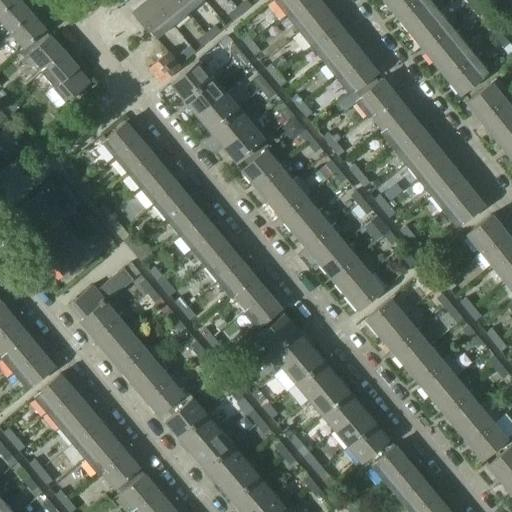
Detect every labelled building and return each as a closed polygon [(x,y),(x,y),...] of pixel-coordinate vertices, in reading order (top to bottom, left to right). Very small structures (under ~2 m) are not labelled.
[(0,0),(0,12),(14,0),(0,0)] [(18,0),(14,0),(0,12),(0,18),(10,30),(30,13),(18,0)] [(156,38),(173,24),(152,0),(146,0),(132,12),(152,35),(153,34),(156,38)] [(178,0),(152,0),(173,24),(188,12),(178,0)] [(178,0),(188,12),(201,0),(178,0)] [(245,0),(237,7),(241,12),(250,5),(245,0)] [(273,0),(286,15),(303,0),(273,0)] [(318,0),(303,0),(286,15),(298,30),(325,8),(318,0)] [(384,0),(397,16),(416,0),(384,0)] [(429,0),(416,0),(397,16),(410,31),(437,9),(429,0)] [(511,0),(497,0),(511,18),(511,0)] [(484,12),(476,3),(471,7),(478,16),(484,12)] [(227,15),(232,20),(241,12),(237,7),(227,15)] [(325,8),(298,30),(310,46),(338,24),(325,8)] [(437,9),(410,31),(422,47),(449,25),(437,9)] [(30,13),(10,30),(24,46),(44,29),(30,13)] [(338,24),(310,46),(323,62),(350,40),(338,24)] [(215,25),(205,33),(210,38),(219,31),(215,25)] [(449,25),(422,47),(434,62),(462,40),(449,25)] [(488,29),(495,38),(501,34),(493,25),(488,29)] [(196,41),(201,46),(210,38),(205,33),(196,41)] [(239,37),(246,46),(252,42),(244,33),(239,37)] [(508,44),(501,34),(495,38),(502,48),(508,44)] [(29,52),(43,68),(63,51),(49,35),(29,52)] [(363,55),(350,40),(323,62),(335,77),(363,55)] [(462,40),(434,62),(447,77),(474,55),(462,40)] [(225,48),(233,57),(240,52),(232,42),(225,48)] [(260,51),(252,42),(246,46),(254,56),(260,51)] [(181,53),(185,59),(195,51),(190,46),(181,53)] [(77,67),(63,51),(43,68),(40,71),(67,102),(87,84),(74,69),(77,67)] [(148,67),(161,82),(179,67),(167,52),(148,67)] [(248,62),(240,52),(233,57),(241,67),(248,62)] [(376,72),(363,55),(335,77),(348,93),(352,90),(353,91),(376,72)] [(474,55),(447,77),(460,94),(484,75),(483,75),(487,72),(474,55)] [(170,83),(184,99),(211,76),(198,60),(170,83)] [(265,68),(272,77),(277,72),(270,64),(265,68)] [(285,82),(277,72),(272,77),(280,87),(285,82)] [(266,83),(258,74),(251,79),(259,89),(266,83)] [(211,76),(184,99),(197,115),(224,92),(211,76)] [(367,117),(371,114),(394,95),(381,78),(357,97),(358,98),(354,101),(367,117)] [(274,93),(266,83),(259,89),(268,99),(274,93)] [(467,102),(479,118),(503,99),(490,83),(467,102)] [(9,98),(2,90),(0,91),(0,98),(4,103),(9,98)] [(224,92),(197,115),(210,131),(237,108),(224,92)] [(296,94),(290,99),(298,108),(303,103),(296,94)] [(406,110),(394,95),(371,114),(383,129),(406,110)] [(18,107),(9,98),(4,103),(12,112),(18,107)] [(511,110),(503,99),(479,118),(492,134),(511,118),(511,110)] [(311,113),(303,103),(298,108),(305,117),(311,113)] [(293,116),(285,106),(278,111),(286,121),(293,116)] [(237,108),(210,131),(223,146),(250,123),(237,108)] [(406,110),(383,129),(379,132),(392,148),(419,126),(406,110)] [(511,118),(492,134),(505,149),(511,143),(511,118)] [(7,119),(2,124),(11,133),(16,128),(7,119)] [(101,142),(115,158),(138,138),(125,122),(105,139),(101,142)] [(250,123),(223,146),(236,163),(264,140),(250,123)] [(432,142),(419,126),(392,148),(404,163),(432,142)] [(299,134),(306,143),(312,138),(304,129),(299,134)] [(322,137),(330,147),(336,142),(328,133),(322,137)] [(138,138),(115,158),(127,174),(151,154),(138,138)] [(320,148),(312,138),(306,143),(314,152),(320,148)] [(343,151),(336,142),(330,147),(337,156),(343,151)] [(444,157),(432,142),(404,163),(417,179),(444,157)] [(241,169),(255,186),(278,166),(264,150),(241,169)] [(151,154),(127,174),(140,189),(164,169),(151,154)] [(457,173),(444,157),(417,179),(430,195),(457,173)] [(324,164),(332,173),(337,169),(330,160),(324,164)] [(85,183),(77,174),(78,173),(69,162),(62,167),(71,179),(79,188),(85,183)] [(348,168),(355,177),(361,173),(353,164),(348,168)] [(278,166),(255,186),(268,201),(291,181),(278,166)] [(164,169),(140,189),(153,204),(177,185),(164,169)] [(345,178),(337,169),(332,173),(340,183),(345,178)] [(369,182),(361,173),(355,177),(363,187),(369,182)] [(469,189),(457,173),(430,195),(442,210),(469,189)] [(291,181),(268,201),(281,216),(304,197),(291,181)] [(92,192),(85,183),(79,188),(87,197),(92,192)] [(395,183),(385,191),(391,199),(401,191),(395,183)] [(59,188),(67,198),(72,193),(64,184),(59,188)] [(177,185),(153,204),(166,220),(190,200),(177,185)] [(483,205),(469,189),(442,210),(455,227),(459,223),(459,224),(483,205)] [(350,195),(357,204),(363,199),(355,191),(350,195)] [(80,202),(72,193),(67,198),(74,207),(80,202)] [(14,214),(27,230),(50,211),(37,195),(14,214)] [(374,199),(381,208),(387,204),(379,195),(374,199)] [(304,197),(281,216),(294,232),(317,212),(304,197)] [(371,209),(363,199),(357,204),(365,213),(371,209)] [(190,200),(166,220),(179,236),(203,216),(190,200)] [(387,204),(381,208),(389,218),(394,213),(387,204)] [(110,214),(103,205),(97,210),(105,219),(110,214)] [(50,211),(27,230),(41,246),(64,227),(50,211)] [(317,212),(294,232),(306,247),(329,227),(317,212)] [(85,219),(92,229),(98,224),(90,214),(85,219)] [(118,223),(110,214),(105,219),(112,228),(118,223)] [(467,233),(480,250),(503,231),(490,214),(467,233)] [(376,215),(363,225),(368,231),(370,229),(378,239),(383,235),(388,230),(376,215)] [(203,216),(179,236),(192,251),(216,231),(203,216)] [(98,224),(92,229),(100,237),(105,233),(98,224)] [(405,225),(399,230),(406,239),(412,235),(405,225)] [(64,227),(41,246),(53,261),(76,242),(64,227)] [(329,227),(306,247),(319,262),(342,243),(329,227)] [(396,240),(388,230),(383,235),(391,244),(396,240)] [(216,231),(192,251),(205,267),(229,247),(216,231)] [(511,241),(503,231),(480,250),(492,265),(511,249),(511,241)] [(420,244),(412,235),(406,239),(414,248),(420,244)] [(122,240),(130,249),(136,245),(128,236),(122,240)] [(76,242),(53,261),(66,277),(90,258),(76,242)] [(342,243),(319,262),(332,277),(355,258),(342,243)] [(136,245),(130,249),(138,258),(143,254),(136,245)] [(229,247),(205,267),(217,282),(241,262),(229,247)] [(511,249),(492,265),(505,281),(511,274),(511,249)] [(415,262),(407,253),(402,257),(409,267),(415,262)] [(355,258),(332,277),(345,293),(368,274),(355,258)] [(104,302),(139,273),(130,262),(95,291),(103,301),(104,302)] [(241,262),(217,282),(230,297),(234,293),(254,277),(241,262)] [(148,271),(156,281),(162,276),(154,266),(148,271)] [(434,272),(441,281),(447,276),(439,267),(434,272)] [(423,271),(417,276),(425,285),(430,281),(423,271)] [(368,274),(345,293),(358,309),(381,290),(368,274)] [(169,285),(162,276),(156,281),(163,289),(169,285)] [(454,285),(447,276),(441,281),(449,290),(454,285)] [(254,277),(234,293),(246,308),(266,292),(254,277)] [(144,279),(138,284),(146,293),(151,288),(144,279)] [(103,301),(95,291),(91,286),(70,303),(82,318),(103,301)] [(151,288),(146,293),(154,302),(159,297),(151,288)] [(266,292),(246,308),(242,312),(256,328),(280,308),(266,292)] [(436,298),(443,307),(449,303),(441,294),(436,298)] [(174,302),(182,311),(187,307),(179,297),(174,302)] [(459,302),(467,311),(472,307),(465,298),(459,302)] [(366,318),(379,334),(402,315),(389,299),(366,318)] [(117,317),(104,302),(103,301),(82,318),(80,320),(94,336),(117,317)] [(456,312),(449,303),(443,307),(451,317),(456,312)] [(1,304),(0,304),(0,331),(14,319),(1,304)] [(195,315),(187,307),(182,311),(189,320),(195,315)] [(480,316),(472,307),(467,311),(475,321),(480,316)] [(169,310),(164,314),(172,324),(177,319),(169,310)] [(256,335),(269,352),(297,329),(283,312),(256,335)] [(402,315),(379,334),(392,350),(415,331),(402,315)] [(117,317),(94,336),(107,352),(130,333),(117,317)] [(27,335),(14,319),(0,331),(0,349),(4,354),(27,335)] [(185,328),(177,319),(172,324),(179,333),(185,328)] [(461,329),(469,338),(474,334),(467,324),(461,329)] [(199,332),(207,341),(212,337),(205,328),(199,332)] [(485,333),(492,342),(498,338),(490,328),(485,333)] [(297,329),(269,352),(282,368),(310,344),(297,329)] [(415,331),(392,350),(405,365),(428,346),(415,331)] [(130,333),(107,352),(120,367),(143,348),(130,333)] [(482,343),(474,334),(469,338),(476,347),(482,343)] [(27,335),(4,354),(0,356),(13,372),(40,350),(27,335)] [(212,337),(207,341),(215,351),(220,346),(212,337)] [(506,347),(498,338),(492,342),(500,351),(506,347)] [(189,345),(197,354),(203,350),(195,340),(189,345)] [(323,360),(310,344),(282,368),(295,383),(323,360)] [(428,346),(405,365),(418,381),(441,362),(428,346)] [(143,348),(120,367),(132,382),(155,363),(143,348)] [(40,350),(13,372),(26,388),(30,385),(53,366),(40,350)] [(210,359),(203,350),(197,354),(205,363),(210,359)] [(487,360),(494,369),(500,364),(492,355),(487,360)] [(336,376),(323,360),(295,383),(308,399),(336,376)] [(441,362),(418,381),(431,396),(454,377),(441,362)] [(155,363),(132,382),(145,398),(168,379),(155,363)] [(230,369),(238,378),(243,374),(235,364),(230,369)] [(508,374),(500,364),(494,369),(502,378),(508,374)] [(33,396),(46,412),(72,389),(59,374),(36,393),(37,393),(33,396)] [(251,383),(243,374),(238,378),(245,387),(251,383)] [(336,376),(308,399),(321,415),(349,391),(336,376)] [(454,377),(431,396),(443,411),(466,392),(454,377)] [(168,379),(145,398),(158,414),(181,395),(168,379)] [(221,383),(229,393),(235,388),(227,379),(221,383)] [(242,397),(235,388),(229,393),(237,402),(242,397)] [(72,389),(46,412),(59,428),(86,405),(72,389)] [(362,407),(349,391),(321,415),(334,430),(362,407)] [(466,392),(443,411),(456,427),(479,408),(466,392)] [(256,400),(264,410),(269,405),(261,395),(256,400)] [(164,420),(178,437),(205,413),(191,397),(164,420)] [(483,404),(496,418),(503,412),(490,398),(483,404)] [(86,405),(59,428),(72,443),(99,421),(86,405)] [(277,414),(269,405),(264,410),(271,418),(277,414)] [(375,423),(362,407),(334,430),(347,446),(375,423)] [(479,408),(456,427),(469,442),(492,423),(479,408)] [(247,415),(255,424),(261,419),(253,410),(247,415)] [(205,413),(178,437),(191,452),(218,429),(205,413)] [(268,428),(261,419),(255,424),(263,433),(268,428)] [(99,421),(72,443),(85,458),(111,436),(99,421)] [(389,439),(375,423),(347,446),(361,462),(389,439)] [(492,423),(469,442),(482,458),(505,439),(492,423)] [(282,431),(290,441),(295,436),(287,427),(282,431)] [(8,428),(3,433),(10,442),(15,437),(8,428)] [(218,429),(191,452),(204,468),(231,444),(218,429)] [(111,436),(85,458),(97,474),(101,471),(124,452),(111,436)] [(303,445),(295,436),(290,441),(297,450),(303,445)] [(23,447),(15,437),(10,442),(18,451),(23,447)] [(287,451),(279,441),(274,446),(281,455),(287,451)] [(231,444),(204,468),(217,483),(245,460),(231,444)] [(370,465),(383,481),(407,461),(393,445),(373,461),(374,462),(370,465)] [(487,465),(501,481),(511,472),(511,447),(510,445),(487,465)] [(11,456),(3,446),(0,448),(0,453),(6,461),(11,456)] [(294,460),(287,451),(281,455),(289,464),(294,460)] [(124,452),(101,471),(115,487),(138,468),(124,452)] [(308,463),(316,472),(321,467),(314,458),(308,463)] [(34,459),(28,464),(36,473),(42,468),(34,459)] [(245,460),(217,483),(230,499),(258,475),(245,460)] [(407,461),(383,481),(396,497),(420,477),(407,461)] [(329,477),(321,467),(316,472),(323,481),(329,477)] [(16,473),(24,483),(30,478),(21,468),(16,473)] [(52,480),(42,468),(36,473),(46,485),(52,480)] [(511,472),(501,481),(511,493),(511,472)] [(313,482),(305,473),(300,477),(307,486),(313,482)] [(120,493),(133,509),(156,490),(143,474),(120,493)] [(258,475),(230,499),(241,511),(245,511),(271,491),(258,475)] [(420,477),(396,497),(408,511),(409,511),(433,492),(420,477)] [(37,487),(30,478),(24,483),(31,491),(37,487)] [(321,491),(313,482),(307,486),(315,496),(321,491)] [(54,495),(62,504),(67,499),(60,490),(54,495)] [(156,490),(133,509),(129,511),(160,511),(169,505),(156,490)] [(271,491),(245,511),(277,511),(284,506),(271,491)] [(433,492),(409,511),(440,511),(445,508),(433,492)] [(340,501),(348,510),(353,506),(346,497),(340,501)] [(42,504),(48,511),(52,511),(56,509),(47,499),(42,504)] [(70,511),(75,508),(67,499),(62,504),(68,511),(70,511)] [(11,511),(3,501),(0,503),(0,511),(11,511)]
